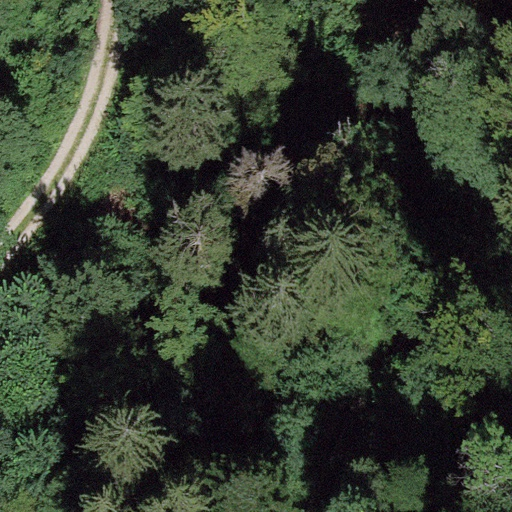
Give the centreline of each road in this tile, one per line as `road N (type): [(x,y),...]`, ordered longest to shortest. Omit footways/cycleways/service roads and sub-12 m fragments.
road 1 (track): [(314,511),(327,468),(511,180)]
road 2 (track): [(0,260),(105,110),(129,0)]
